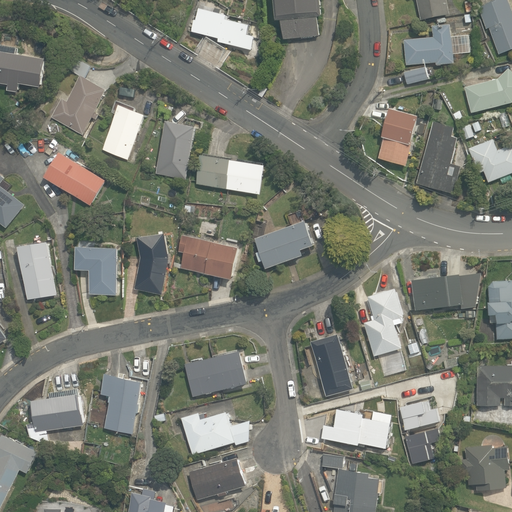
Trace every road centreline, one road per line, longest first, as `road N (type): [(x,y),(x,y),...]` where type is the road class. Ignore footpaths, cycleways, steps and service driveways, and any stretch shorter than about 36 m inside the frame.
road 1 (tertiary): [(69,0),(315,155)]
road 2 (residential): [(0,398),(71,349),(268,306)]
road 3 (unknown): [(71,349),(54,224),(20,167)]
road 4 (residential): [(268,306),(334,284),(408,215)]
road 5 (residential): [(315,155),(363,81),(367,0)]
road 6 (residential): [(268,306),(285,405),(278,448)]
